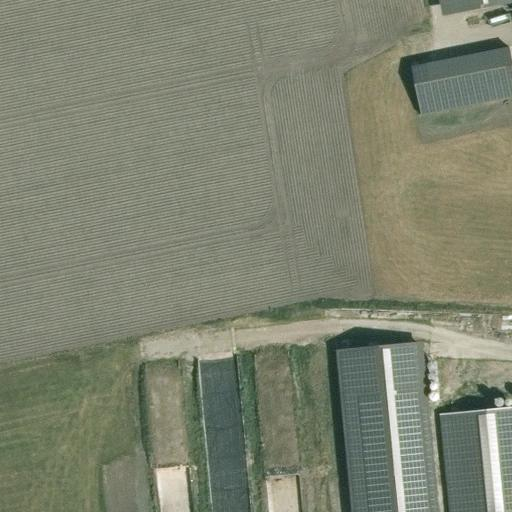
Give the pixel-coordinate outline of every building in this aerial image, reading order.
[(511,0),(448,0),(451,14),(511,2),(511,0)] [(466,90),(511,90),(511,28),(473,28),(473,41),(466,41),(466,90)] [(479,313),(444,314),(446,350),(480,348),(479,313)] [(439,511),(423,342),(336,350),(351,511),(439,511)] [(511,511),(511,407),(441,415),(450,511),(511,511)]
